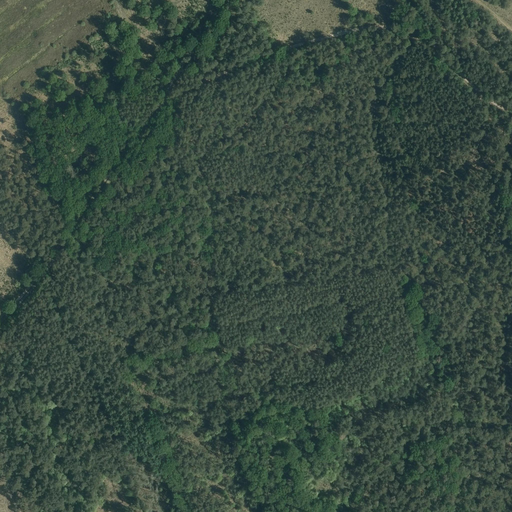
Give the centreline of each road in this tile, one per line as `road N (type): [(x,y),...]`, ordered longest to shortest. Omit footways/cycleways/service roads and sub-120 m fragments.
road 1 (track): [(511,112),(427,41),(377,26),(272,52),(165,100)]
road 2 (track): [(165,100),(0,318)]
